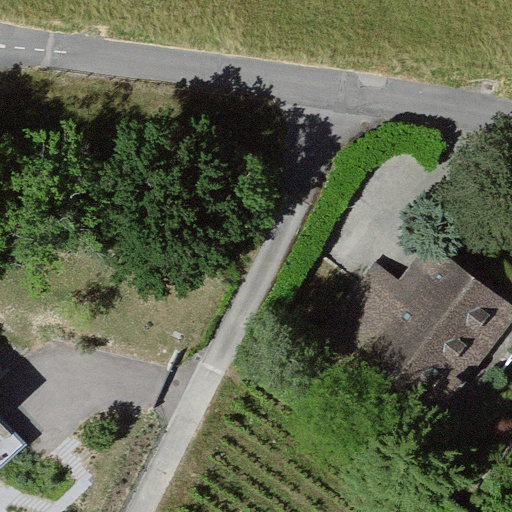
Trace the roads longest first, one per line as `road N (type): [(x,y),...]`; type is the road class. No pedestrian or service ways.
road 1 (residential): [(511,132),(415,104),(0,46)]
road 2 (track): [(340,95),(139,511)]
